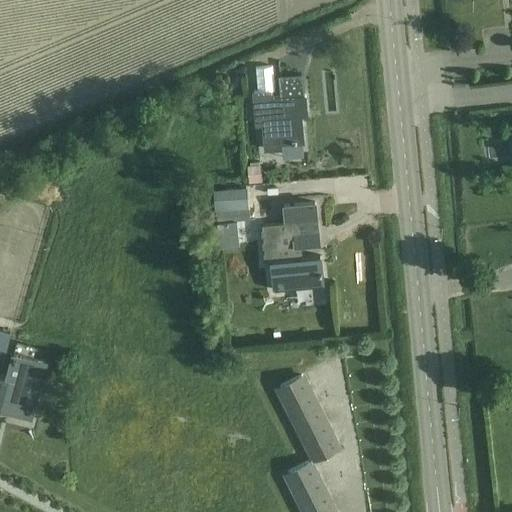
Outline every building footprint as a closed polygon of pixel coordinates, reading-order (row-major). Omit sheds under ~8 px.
[(271,88),(251,90),(254,124),(261,124),(263,149),(281,148),(280,142),(304,139),(301,113),(307,112),(305,95),(305,94),(303,94),(301,73),(301,71),(278,74),(279,94),(272,94),(271,88)] [(247,165),(249,182),(262,181),(261,164),(247,165)] [(248,186),(214,189),(216,212),(250,210),(248,186)] [(286,221),(264,224),(267,260),(273,260),(276,289),(324,284),(321,255),(298,257),(297,245),(320,243),(318,224),(316,200),(284,203),(286,221)] [(238,218),(217,220),(219,244),(239,243),(238,218)] [(0,349),(5,351),(10,333),(0,330),(0,349)] [(30,418),(46,362),(13,353),(6,377),(0,375),(0,405),(9,408),(8,411),(30,418)] [(317,457),(338,447),(302,376),(281,386),(317,457)] [(308,511),(334,511),(309,461),(288,472),(308,511)]
